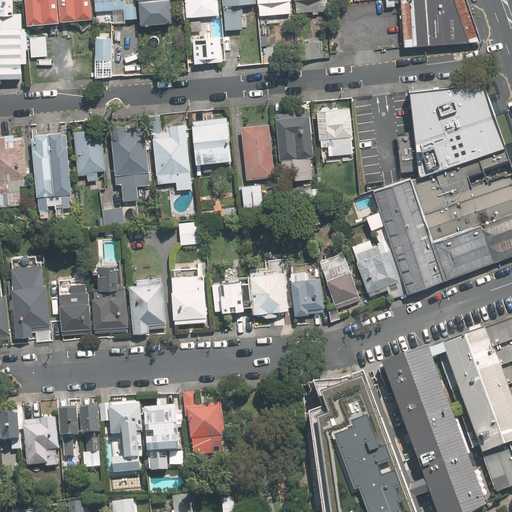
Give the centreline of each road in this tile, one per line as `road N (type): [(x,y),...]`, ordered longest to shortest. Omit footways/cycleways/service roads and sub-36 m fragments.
road 1 (residential): [(511,283),(303,354),(0,370)]
road 2 (residential): [(0,106),(511,54)]
